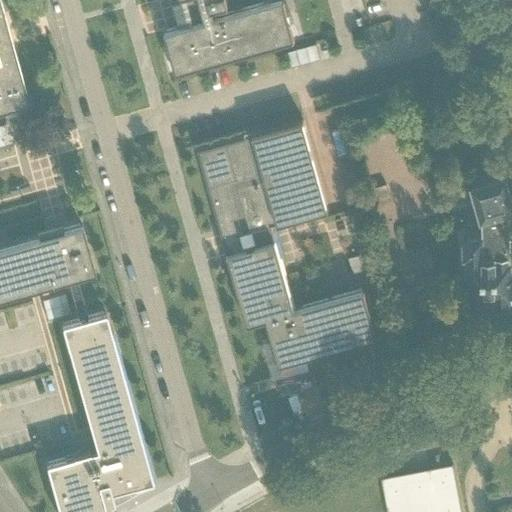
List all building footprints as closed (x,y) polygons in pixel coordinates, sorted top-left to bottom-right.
[(0,0),(0,110),(28,103),(0,0)] [(176,70),(176,72),(295,39),(295,37),(284,0),(271,0),(231,11),(227,0),(185,0),(192,21),(165,30),(165,31),(176,70)] [(316,44),(287,52),(291,64),(291,67),(320,59),(316,44)] [(267,318),(271,335),(263,337),(268,355),(277,353),(279,363),(306,356),(306,357),(377,337),(377,336),(377,335),(364,289),(364,288),(295,307),(272,224),(329,209),(304,120),(198,149),(247,323),(248,323),(267,318)] [(464,256),(467,256),(469,300),(472,300),(472,306),(509,305),(509,299),(511,298),(511,272),(510,211),(511,210),(511,195),(506,175),(471,184),(481,219),(482,219),(483,235),(467,235),(467,240),(464,240),(464,256)] [(386,184),(371,188),(374,200),(390,196),(386,184)] [(77,277),(95,272),(94,270),(95,270),(82,224),(81,224),(81,223),(0,245),(0,297),(68,279),(78,318),(61,323),(61,324),(96,449),(45,463),(59,511),(92,511),(114,501),(111,492),(152,481),(151,480),(153,480),(106,312),(105,312),(105,310),(87,316),(77,277)] [(366,254),(350,258),(353,272),(370,268),(366,254)] [(409,473),(383,478),(388,511),(462,511),(453,465),(419,471),(414,472),(409,473)]
